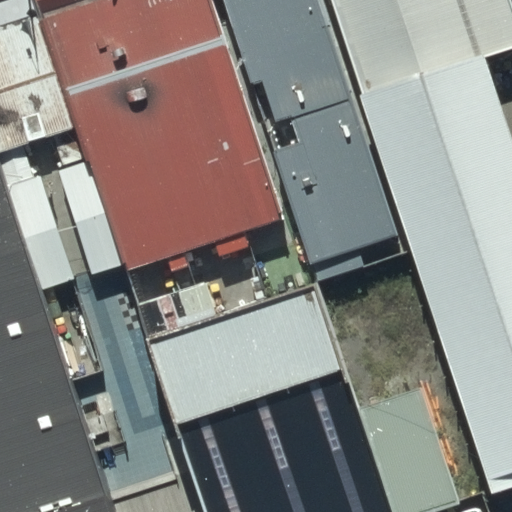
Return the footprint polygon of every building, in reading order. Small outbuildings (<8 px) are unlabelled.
[(211,0),(107,0),(42,22),(77,128),(126,275),(281,222),(211,0)] [(224,0),(310,268),(396,238),(319,0),(224,0)] [(511,8),(509,0),(332,0),(364,97),(482,56),(511,45),(511,8)] [(42,22),(0,35),(0,153),(77,128),(42,22)] [(492,495),(511,488),(511,145),(482,56),(364,97),(492,495)] [(109,511),(0,176),(0,511),(109,511)] [(316,285),(148,343),(203,511),(390,511),(357,411),(316,285)] [(357,411),(390,511),(457,511),(463,510),(423,388),(357,411)]
